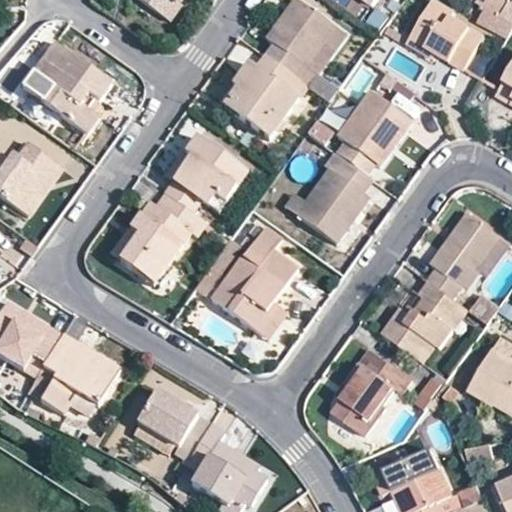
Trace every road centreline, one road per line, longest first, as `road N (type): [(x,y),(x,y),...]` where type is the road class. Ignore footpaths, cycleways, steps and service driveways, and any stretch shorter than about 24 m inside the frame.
road 1 (residential): [(178,87),(69,246),(65,274),(84,297),(269,413)]
road 2 (residential): [(269,413),(444,173),(480,165),(511,180)]
road 3 (residential): [(178,87),(68,8),(36,18),(0,59)]
road 4 (residential): [(269,413),(301,444),(340,511)]
